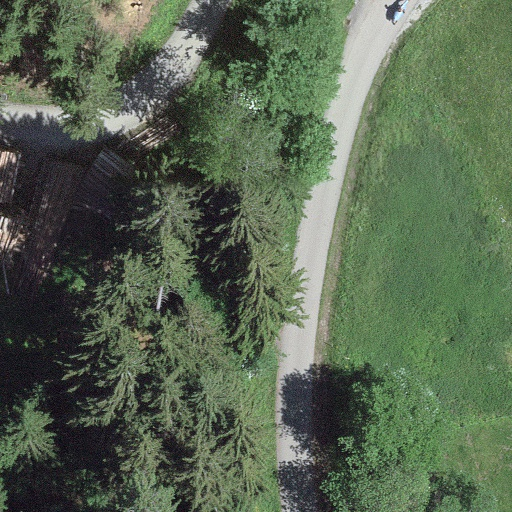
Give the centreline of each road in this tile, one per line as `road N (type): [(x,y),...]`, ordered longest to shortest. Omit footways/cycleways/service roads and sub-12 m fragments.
road 1 (unclassified): [(297,511),(293,414),(310,254),(344,107),(390,0)]
road 2 (unclassified): [(213,0),(188,49),(141,96),(72,124),(0,123)]
